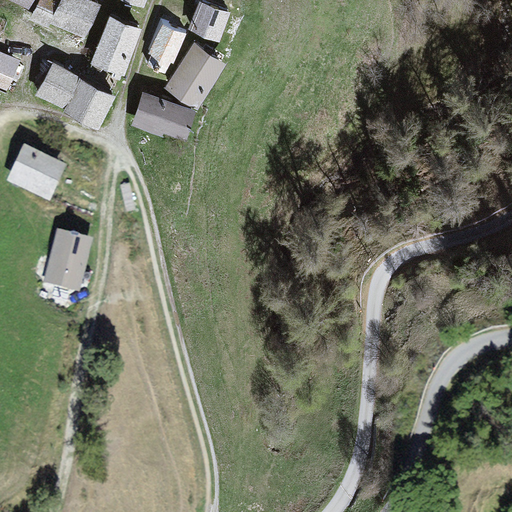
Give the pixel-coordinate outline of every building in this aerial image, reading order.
[(62,1),(61,0),(41,0),(33,21),(50,28),(53,22),(62,1)] [(99,7),(84,0),(62,0),(62,1),(53,22),(85,37),(99,7)] [(226,9),(199,0),(194,0),(185,28),(216,38),(226,9)] [(180,28),(157,17),(142,50),(164,61),(180,28)] [(137,30),(109,19),(92,63),(120,74),(137,30)] [(223,65),(194,46),(167,87),(196,106),(223,65)] [(18,62),(0,54),(0,86),(6,89),(18,62)] [(75,73),(50,59),(32,91),(57,105),(75,73)] [(107,89),(75,73),(57,105),(89,123),(107,89)] [(195,112),(142,94),(133,122),(185,140),(195,112)] [(96,135),(80,133),(78,153),(94,154),(96,135)] [(65,164),(25,144),(8,178),(48,198),(65,164)] [(91,239),(56,230),(44,282),(78,290),(91,239)]
